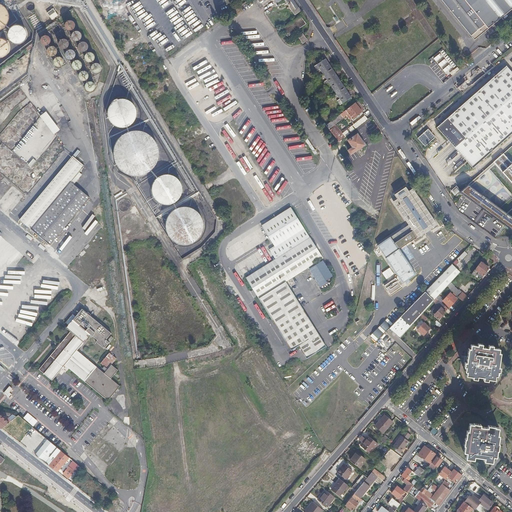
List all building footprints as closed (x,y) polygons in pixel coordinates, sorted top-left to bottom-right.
[(257,0),(259,3),(263,0),(274,0),(276,2),(280,0),(284,0),(294,15),(301,10),(293,0),(257,0)] [(511,0),(442,0),(474,38),(475,38),(511,7),(511,0)] [(3,6),(0,4),(0,30),(3,28),(6,26),(8,23),(9,20),(9,17),(8,14),(7,11),(5,8),(3,6)] [(59,16),(56,12),(54,9),(47,13),(49,17),(52,20),(59,16)] [(28,18),(36,29),(41,26),(33,14),(28,18)] [(282,28),(287,36),(306,24),(300,16),(282,28)] [(64,25),(64,27),(65,28),(66,30),(67,31),(68,32),(69,32),(71,32),(72,31),(73,30),(74,30),(75,28),(75,26),(75,25),(74,23),(73,22),(72,22),(71,21),(69,21),(68,21),(66,22),(65,24),(64,25)] [(26,32),(26,31),(24,29),(23,28),(21,27),(18,26),(15,27),(13,28),(11,29),(10,32),(9,34),(9,37),(10,39),(11,41),(13,43),(14,44),(17,44),(19,44),(21,44),(24,42),(26,40),(27,38),(27,35),(27,34),(26,32)] [(72,38),(73,39),(73,40),(75,41),(76,41),(78,41),(79,41),(80,41),(81,40),(82,38),(82,36),(82,34),(81,32),(79,31),(77,31),(76,31),(74,31),(73,32),(72,33),(72,35),(72,36),(72,38)] [(48,45),(50,44),(50,43),(51,41),(50,39),(49,38),(48,36),(46,36),(44,36),(43,36),(41,38),(40,39),(40,41),(40,43),(41,44),(42,45),(44,46),(45,46),(47,46),(48,45)] [(7,43),(5,41),(4,40),(1,40),(0,39),(0,57),(1,57),(3,57),(6,55),(7,54),(8,51),(9,49),(9,47),(8,46),(7,43)] [(68,48),(69,47),(69,45),(69,43),(68,42),(67,41),(66,40),(64,40),(62,40),(61,41),(60,42),(59,43),(59,45),(59,47),(60,48),(61,49),(63,50),(65,50),(67,49),(68,48)] [(79,49),(79,50),(80,51),(81,52),(82,52),(83,52),(85,52),(86,52),(87,51),(88,50),(88,49),(89,48),(89,46),(88,45),(88,44),(87,43),(85,42),(84,42),(83,42),(81,43),(80,43),(79,44),(79,46),(78,47),(79,49)] [(57,54),(57,52),(57,50),(56,48),(54,47),(52,47),(50,47),(48,48),(47,50),(47,52),(47,54),(49,55),(50,56),(52,57),(54,56),(56,55),(57,54)] [(76,58),(76,56),(76,54),(75,52),(73,51),(71,51),(69,51),(67,52),(66,54),(66,56),(66,58),(67,60),(69,61),(71,61),(73,61),(75,60),(76,58)] [(85,60),(87,62),(88,63),(90,63),(91,63),(92,63),(93,62),(94,61),(95,59),(95,58),(95,57),(94,55),(93,54),(92,53),(90,52),(89,53),(87,53),(86,54),(85,56),(85,58),(85,59),(85,60)] [(447,77),(455,72),(440,52),(433,58),(447,77)] [(63,65),(63,63),(63,61),(62,59),(60,58),(58,58),(56,58),(55,59),(54,61),(53,63),(54,65),(55,66),(56,67),(58,68),(60,67),(62,66),(63,65)] [(339,98),(342,103),(351,97),(325,58),(316,64),(319,68),(326,79),(332,88),(339,98)] [(82,68),(82,66),(82,64),(81,63),(79,61),(77,61),(75,61),(73,63),(72,64),(72,66),(72,68),(73,70),(75,71),(77,71),(79,71),(81,70),(82,68)] [(91,69),(92,71),(93,72),(94,73),(96,73),(97,73),(99,73),(99,72),(101,71),(101,70),(102,68),(101,66),(100,65),(100,64),(98,63),(97,63),(96,63),(95,63),(93,64),(92,65),(91,66),(91,67),(91,68),(91,69)] [(475,163),(511,132),(511,72),(506,66),(435,126),(445,138),(455,130),(474,153),(470,156),(475,163)] [(89,79),(90,77),(89,75),(88,74),(86,72),(84,72),(82,72),(81,74),(80,75),(79,77),(80,79),(81,81),(82,82),(84,82),(86,82),(88,81),(89,79)] [(329,90),(332,88),(326,79),(323,81),(329,90)] [(95,90),(95,89),(95,86),(93,85),(92,84),(90,83),(88,84),(86,85),(85,87),(85,89),(85,90),(86,92),(88,93),(90,94),(92,93),(93,92),(95,90)] [(135,106),(133,103),(131,102),(128,101),(124,100),(120,100),(118,101),(114,103),(112,105),(110,108),(109,112),(109,114),(109,118),(111,122),(113,125),(116,127),(120,129),(124,129),(127,129),(131,127),(134,125),(136,123),(137,119),(138,117),(138,113),(137,108),(135,106)] [(362,111),(354,102),(325,124),(328,128),(342,118),(347,123),(362,111)] [(44,112),(38,116),(53,135),(59,130),(44,112)] [(358,126),(367,118),(365,115),(341,134),(335,126),(330,130),(338,141),(344,137),(358,126)] [(426,127),(416,135),(423,144),(433,135),(426,127)] [(154,138),(150,134),(145,131),(138,129),(134,130),(128,131),(125,133),(121,135),(117,140),(115,144),(114,147),(113,152),(114,159),(118,166),(121,169),(125,172),(130,174),(134,175),(140,175),(146,173),(150,171),(155,166),(158,158),(159,153),(159,148),(157,142),(154,138)] [(455,130),(445,138),(470,168),(475,163),(470,156),(474,153),(455,130)] [(348,149),(351,154),(365,144),(358,132),(355,134),(354,132),(350,135),(351,136),(348,139),(353,146),(348,149)] [(459,189),(458,190),(467,197),(506,226),(511,230),(511,163),(502,153),(492,161),(511,183),(511,206),(506,212),(466,183),(459,189)] [(21,221),(50,244),(87,199),(69,184),(84,166),(73,157),(21,221)] [(181,196),(182,191),(182,188),(182,186),(181,183),(179,179),(175,176),(172,175),(168,174),(166,174),(161,175),(158,177),(156,179),(154,182),(152,187),(152,191),(153,195),(155,198),(157,200),(160,202),(162,203),(166,204),(170,204),(173,203),(175,202),(179,199),(181,196)] [(406,188),(404,185),(394,192),(395,195),(391,198),(418,238),(425,234),(423,232),(430,228),(431,230),(437,226),(410,185),(406,188)] [(203,219),(200,214),(196,210),(193,208),(188,207),(182,207),(176,209),(171,212),(168,217),(166,221),(166,226),(166,231),(169,236),(172,240),(174,241),(178,243),(181,244),(185,245),(190,244),(192,243),(198,239),(201,236),(203,232),(204,228),(204,225),(203,219)] [(315,263),(317,262),(323,258),(291,207),(261,225),(273,245),(269,249),(274,258),(245,277),(258,298),(286,281),(315,263)] [(47,250),(67,267),(101,226),(80,210),(47,250)] [(399,276),(402,280),(403,282),(415,274),(411,267),(412,266),(412,265),(411,265),(410,263),(410,261),(409,261),(408,262),(398,247),(397,246),(390,236),(378,244),(399,276)] [(241,259),(235,263),(245,276),(250,272),(241,259)] [(318,263),(317,262),(315,263),(316,264),(309,268),(321,287),(328,283),(326,280),(333,276),(323,260),(318,263)] [(480,262),(471,274),(475,277),(477,275),(481,278),(488,268),(480,262)] [(452,263),(424,292),(434,301),(437,298),(447,286),(450,283),(460,272),(452,263)] [(398,282),(402,280),(399,276),(396,278),(395,277),(383,285),(389,294),(401,286),(400,284),(398,282)] [(302,308),(286,281),(258,298),(275,325),(302,308)] [(447,286),(458,297),(461,293),(462,292),(459,289),(458,290),(450,283),(447,286)] [(424,292),(389,328),(400,339),(434,301),(424,292)] [(457,299),(450,293),(444,300),(450,306),(457,299)] [(438,318),(446,311),(445,310),(448,308),(437,298),(434,301),(435,303),(437,305),(431,311),(438,318),(437,318),(438,318)] [(319,308),(323,315),(336,306),(331,299),(319,308)] [(69,368),(107,399),(119,385),(108,375),(115,367),(110,362),(115,356),(108,350),(100,360),(106,366),(102,371),(76,350),(90,334),(97,339),(96,341),(104,347),(109,341),(105,338),(110,332),(82,308),(65,327),(70,331),(37,371),(50,381),(62,367),(67,370),(69,368)] [(302,308),(275,325),(290,350),(297,346),(317,333),(302,308)] [(386,318),(370,336),(375,341),(392,323),(386,318)] [(431,328),(425,322),(418,329),(424,335),(431,328)] [(317,333),(297,346),(305,359),(325,346),(317,333)] [(498,353),(499,348),(492,348),(492,346),(487,345),(487,347),(482,347),(482,345),(477,344),(477,346),(471,345),(470,350),(468,350),(467,363),(464,363),(464,368),(466,368),(465,373),(467,373),(467,377),(474,378),(474,380),(478,380),(478,378),(483,379),(483,381),(488,381),(488,379),(495,380),(495,376),(498,376),(498,372),(500,372),(500,367),(499,367),(500,353),(498,353)] [(0,427),(1,428),(9,421),(18,414),(13,414),(8,417),(3,413),(3,414),(0,411),(0,427)] [(23,417),(33,425),(37,422),(26,413),(23,417)] [(18,414),(9,421),(10,422),(5,427),(18,439),(23,434),(19,430),(22,427),(18,424),(15,427),(12,424),(19,418),(27,425),(29,424),(18,414)] [(377,426),(384,432),(393,421),(384,414),(380,420),(380,421),(377,426)] [(485,461),(493,462),(494,457),(497,457),(498,449),(499,442),(498,442),(498,440),(499,434),(497,434),(498,427),(494,427),(494,426),(487,425),(487,427),(480,426),(480,424),(473,423),(473,424),(469,424),(468,430),(467,430),(466,438),(465,438),(464,445),(465,445),(464,453),(468,453),(467,459),(475,460),(475,457),(485,458),(485,461)] [(396,442),(393,446),(400,452),(403,448),(405,445),(404,445),(407,441),(407,440),(410,435),(405,431),(401,436),(397,441),(396,442)] [(368,435),(366,438),(360,445),(367,450),(370,453),(378,443),(368,435)] [(384,443),(389,438),(385,435),(380,440),(384,443)] [(360,445),(366,438),(364,437),(358,444),(366,451),(367,450),(360,445)] [(43,443),(34,454),(53,468),(64,454),(46,439),(43,443)] [(424,446),(419,453),(431,462),(435,456),(436,455),(424,446)] [(395,464),(400,457),(390,449),(381,459),(383,461),(386,457),(392,461),(393,462),(393,463),(394,464),(395,463),(395,464)] [(350,459),(360,467),(363,464),(362,462),(365,458),(356,451),(350,459)] [(440,454),(438,452),(436,455),(435,456),(436,457),(432,462),(436,465),(435,466),(437,467),(437,466),(438,467),(442,461),(438,458),(440,454)] [(431,462),(419,453),(418,454),(430,463),(431,462)] [(53,468),(56,471),(62,464),(64,462),(68,457),(64,454),(53,468)] [(421,467),(426,463),(417,454),(412,458),(421,467)] [(77,473),(79,471),(82,468),(73,461),(65,469),(63,473),(61,472),(63,474),(64,473),(68,477),(70,475),(72,473),(74,471),(77,473)] [(391,469),(395,464),(395,463),(394,464),(393,463),(393,462),(392,461),(387,467),(391,469)] [(415,463),(410,469),(411,470),(411,471),(419,477),(424,471),(415,463)] [(352,471),(343,464),(337,471),(345,479),(352,471)] [(445,479),(446,477),(448,476),(451,472),(444,466),(438,474),(445,479)] [(377,477),(381,472),(375,467),(371,472),(377,476),(377,477)] [(407,468),(401,475),(403,476),(404,478),(405,478),(411,470),(410,469),(407,468)] [(449,477),(456,483),(461,475),(454,469),(448,476),(446,477),(447,478),(448,478),(449,477)] [(359,497),(360,498),(370,485),(367,483),(368,481),(371,483),(377,476),(371,472),(367,477),(364,481),(363,482),(362,484),(356,491),(354,494),(359,497)] [(377,477),(382,480),(386,476),(381,472),(377,477)] [(367,477),(364,475),(359,482),(362,484),(363,482),(364,481),(367,477)] [(336,483),(335,482),(334,481),(329,487),(340,496),(349,486),(340,478),(336,483)] [(407,492),(406,492),(407,493),(408,492),(413,486),(413,485),(405,478),(404,478),(403,481),(402,481),(407,484),(403,489),(407,492)] [(434,502),(439,505),(450,490),(447,488),(449,484),(444,480),(442,484),(438,488),(430,499),(434,502)] [(420,491),(430,499),(438,488),(434,485),(433,487),(431,485),(427,491),(426,490),(423,487),(421,489),(420,491)] [(396,497),(394,500),(400,504),(404,498),(401,496),(403,493),(402,493),(403,491),(397,486),(391,493),(396,497)] [(427,506),(429,508),(434,502),(430,499),(420,491),(417,489),(414,493),(416,495),(414,497),(421,501),(427,506)] [(326,490),(323,493),(318,500),(327,507),(335,497),(326,490)] [(352,510),(358,502),(361,499),(360,498),(359,497),(354,494),(345,505),(352,510)] [(472,508),(477,511),(480,511),(475,508),(478,503),(476,501),(477,499),(474,496),(471,499),(471,498),(470,498),(469,498),(468,499),(465,503),(472,508)] [(391,506),(388,511),(389,511),(393,511),(400,504),(394,500),(391,498),(387,503),(391,506)] [(414,510),(416,511),(422,511),(427,506),(421,501),(414,510)] [(481,504),(488,509),(490,506),(484,501),(481,504)] [(313,502),(310,506),(304,511),(321,511),(323,510),(313,502)] [(469,511),(472,508),(465,503),(464,502),(457,511),(458,511),(469,511)]
